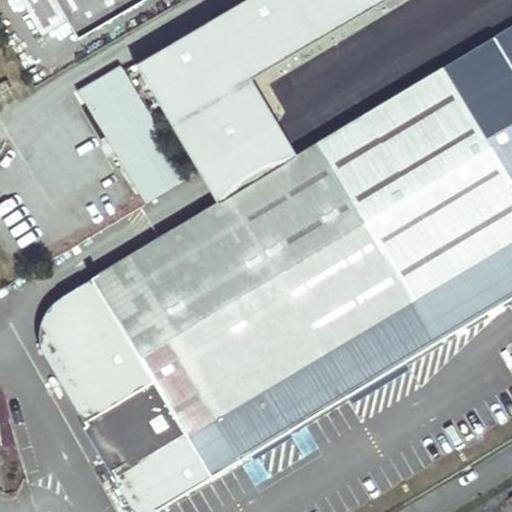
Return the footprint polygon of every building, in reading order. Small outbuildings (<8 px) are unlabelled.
[(28,0),(49,35),(74,20),(85,38),(148,0),(28,0)] [(197,170),(276,123),(250,79),(384,0),(243,0),(135,64),(197,170)] [(511,185),(419,29),(341,74),(364,114),(295,155),(216,202),(91,275),(153,377),(89,416),(112,454),(117,451),(124,461),(113,468),(139,511),(150,511),(154,509),(164,504),(295,425),(314,414),(511,295),(511,185)] [(121,65),(79,90),(110,143),(116,140),(122,149),(115,153),(146,205),(188,179),(121,65)] [(216,202),(295,155),(276,123),(197,170),(216,202)] [(116,140),(110,143),(115,153),(122,149),(116,140)] [(319,424),(314,414),(295,425),(300,435),(319,424)]
